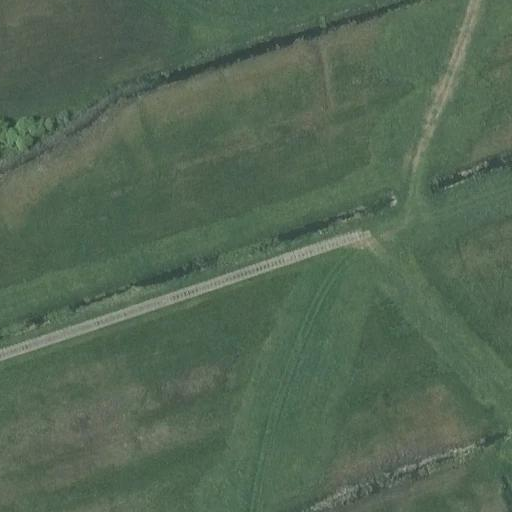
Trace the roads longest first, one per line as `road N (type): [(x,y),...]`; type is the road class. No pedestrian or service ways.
road 1 (track): [(474,0),(407,218),(0,355)]
road 2 (track): [(330,246),(246,492),(249,511)]
